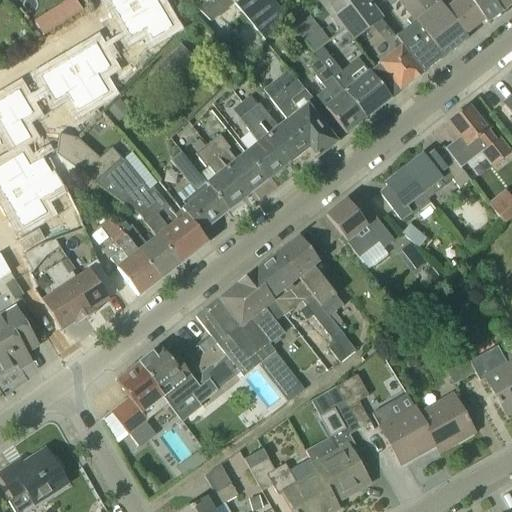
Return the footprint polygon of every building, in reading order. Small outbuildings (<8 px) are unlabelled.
[(153,0),(111,0),(122,18),(153,0)] [(155,42),(176,29),(159,0),(153,0),(122,18),(134,39),(149,30),(155,42)] [(229,0),(207,0),(197,10),(211,23),(233,5),(229,0)] [(242,0),(234,6),(265,42),(290,22),(272,0),(242,0)] [(364,0),(315,0),(349,44),(372,27),(380,21),(364,0)] [(423,75),(443,59),(467,40),(464,36),(443,10),(435,0),(396,0),(411,18),(407,21),(410,26),(394,38),(400,46),(423,75)] [(443,10),(464,36),(483,21),(466,0),(453,0),(455,1),(443,10)] [(485,24),(491,20),(500,12),(490,0),(466,0),(483,21),(485,24)] [(511,0),(490,0),(500,12),(511,3),(511,0)] [(311,17),(294,30),(313,55),(330,41),(311,17)] [(372,27),(378,34),(386,28),(380,21),(372,27)] [(108,61),(99,45),(71,61),(95,103),(110,94),(100,77),(113,69),(108,61)] [(180,45),(165,59),(178,73),(193,58),(180,45)] [(423,75),(400,46),(376,65),(368,71),(390,100),(399,93),(412,83),(423,75)] [(119,55),(126,67),(134,62),(127,50),(119,55)] [(364,120),(369,117),(390,100),(368,71),(357,80),(348,70),(351,68),(338,51),(321,65),(324,69),(364,120)] [(113,69),(115,74),(126,67),(119,55),(108,61),(113,69)] [(71,61),(43,77),(52,93),(57,102),(57,101),(69,94),(80,112),(95,103),(71,61)] [(332,99),(322,107),(345,135),(364,120),(324,69),(314,77),(332,99)] [(335,143),(307,106),(313,102),(295,80),(269,100),(285,120),(308,149),(315,159),(335,143)] [(35,114),(30,106),(21,90),(0,101),(0,120),(14,144),(16,149),(33,139),(22,121),(34,114),(35,114)] [(52,93),(41,99),(48,112),(59,105),(57,101),(57,102),(52,93)] [(511,96),(501,105),(511,119),(511,96)] [(243,104),(290,164),(298,157),(299,157),(306,152),(306,151),(308,149),(285,120),(277,127),(259,104),(257,106),(250,98),(243,104)] [(48,112),(41,99),(30,106),(35,114),(34,114),(37,118),(48,112)] [(107,110),(118,122),(130,113),(119,100),(107,110)] [(267,181),(271,178),(271,179),(281,172),(280,171),(290,164),(243,104),(232,112),(239,120),(238,120),(256,143),(245,152),(267,181)] [(467,106),(447,122),(459,138),(444,150),(460,169),(482,153),(493,167),(510,154),(499,139),(496,142),(487,132),(491,129),(481,117),(478,119),(467,106)] [(178,266),(184,261),(207,243),(199,234),(184,214),(178,218),(152,188),(147,192),(111,149),(98,159),(76,139),(59,135),(56,155),(93,183),(137,214),(145,224),(155,236),(178,266)] [(247,196),(267,181),(245,152),(234,160),(227,151),(229,149),(219,136),(207,145),(247,196)] [(227,212),(247,196),(207,145),(204,147),(199,140),(191,147),(196,154),(195,155),(205,168),(207,166),(214,176),(204,183),(227,212)] [(1,152),(7,163),(16,158),(20,156),(16,149),(14,144),(1,152)] [(184,214),(199,234),(227,212),(204,183),(180,153),(169,162),(195,193),(182,203),(184,206),(180,209),(184,214)] [(421,156),(403,170),(422,195),(428,201),(444,189),(443,187),(452,180),(459,189),(469,182),(452,160),(443,168),(432,155),(425,161),(421,156)] [(7,163),(0,166),(0,186),(8,200),(50,176),(41,160),(23,170),(16,158),(7,163)] [(408,213),(405,209),(422,195),(403,170),(385,185),(388,189),(380,195),(399,220),(408,213)] [(8,200),(24,228),(39,219),(48,214),(41,201),(58,191),(50,176),(8,200)] [(511,216),(511,199),(510,198),(493,211),(503,224),(511,216)] [(393,241),(373,216),(364,224),(346,200),(342,203),(339,204),(336,207),(334,209),(325,217),(340,237),(358,259),(378,243),(382,249),(393,241)] [(48,214),(39,219),(46,230),(58,223),(52,211),(48,214)] [(325,217),(305,232),(320,252),(340,237),(325,217)] [(106,257),(114,268),(137,298),(159,281),(136,251),(116,226),(110,218),(99,226),(117,249),(106,257)] [(159,281),(164,277),(178,266),(155,236),(145,244),(131,226),(128,228),(122,220),(116,226),(136,251),(159,281)] [(418,250),(426,239),(410,226),(401,235),(418,250)] [(277,253),(321,308),(328,318),(334,313),(343,306),(335,296),(313,268),(318,264),(298,237),(294,240),(292,241),(290,242),(289,244),(277,253)] [(56,243),(54,240),(37,247),(39,249),(45,258),(59,248),(56,243)] [(397,254),(404,264),(418,253),(410,244),(397,254)] [(277,253),(267,261),(251,274),(284,316),(301,303),(334,344),(327,350),(339,365),(355,352),(340,333),(328,318),(321,308),(277,253)] [(67,274),(59,262),(52,266),(86,319),(95,313),(93,310),(107,301),(95,283),(105,276),(96,259),(84,266),(87,271),(75,279),(71,271),(67,274)] [(77,325),(86,319),(52,266),(45,271),(52,283),(49,286),(53,293),(41,301),(61,331),(75,322),(77,325)] [(195,318),(242,378),(273,353),(267,346),(283,333),(275,323),(284,316),(251,274),(216,301),(195,318)] [(0,373),(17,364),(16,362),(25,356),(23,353),(36,346),(14,309),(0,316),(0,373)] [(328,318),(340,333),(347,328),(334,313),(328,318)] [(416,325),(414,313),(407,314),(409,326),(416,325)] [(498,403),(504,414),(511,409),(511,362),(506,366),(496,347),(469,363),(459,343),(446,350),(451,357),(464,379),(474,374),(478,382),(485,379),(495,398),(497,403),(498,403)] [(174,356),(168,360),(161,351),(154,357),(151,353),(136,364),(167,404),(172,410),(186,399),(193,409),(205,400),(210,408),(219,401),(213,394),(217,391),(208,379),(198,387),(190,377),(174,356)] [(440,363),(453,386),(464,379),(451,357),(440,363)] [(128,399),(109,413),(128,436),(147,421),(167,404),(136,364),(114,381),(128,399)] [(271,383),(277,392),(286,403),(287,404),(290,401),(304,391),(294,378),(288,370),(271,383)] [(356,375),(335,388),(358,430),(369,424),(358,402),(368,397),(356,375)] [(344,430),(347,435),(358,430),(335,388),(324,394),(324,395),(344,430)] [(434,447),(438,454),(474,434),(467,422),(468,422),(465,418),(451,394),(417,412),(428,431),(426,431),(434,447)] [(344,430),(324,395),(310,403),(330,438),(344,430)] [(399,466),(418,456),(418,457),(423,454),(423,453),(434,447),(426,431),(428,431),(417,412),(414,406),(391,419),(377,426),(399,466)] [(351,494),(350,494),(368,484),(346,444),(309,464),(323,488),(325,488),(334,503),(345,497),(351,494)] [(0,473),(0,478),(13,499),(7,502),(13,511),(22,511),(68,483),(46,450),(13,471),(10,467),(0,473)] [(248,471),(267,460),(262,450),(242,461),(248,471)] [(181,478),(205,461),(199,452),(175,469),(181,478)] [(248,471),(271,511),(334,511),(338,510),(334,503),(325,488),(323,488),(309,464),(307,462),(289,472),(284,465),(273,471),(267,460),(248,471)] [(212,495),(181,511),(213,511),(224,505),(237,497),(219,466),(203,477),(212,495)] [(250,511),(254,511),(263,509),(259,497),(248,500),(250,511)]
